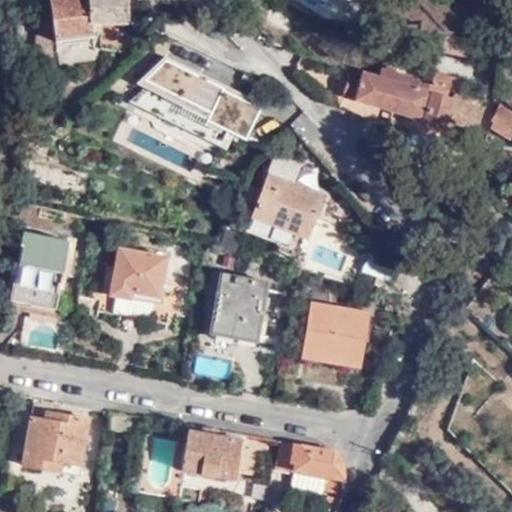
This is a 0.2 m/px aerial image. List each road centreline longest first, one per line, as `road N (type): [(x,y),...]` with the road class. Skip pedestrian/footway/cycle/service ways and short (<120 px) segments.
road 1 (residential): [(372,440),(420,298),(409,229),(211,0)]
road 2 (residential): [(0,368),(372,440)]
